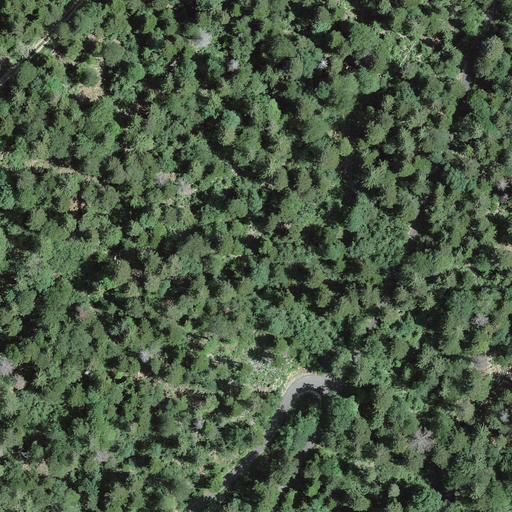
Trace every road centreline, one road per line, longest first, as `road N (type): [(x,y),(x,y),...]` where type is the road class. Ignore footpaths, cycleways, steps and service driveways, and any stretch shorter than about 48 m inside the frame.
road 1 (unclassified): [(329,392),(392,289),(500,0)]
road 2 (unclassified): [(196,511),(262,448),(294,392),(309,383),(329,392)]
road 3 (unclassified): [(329,392),(329,411),(271,511)]
